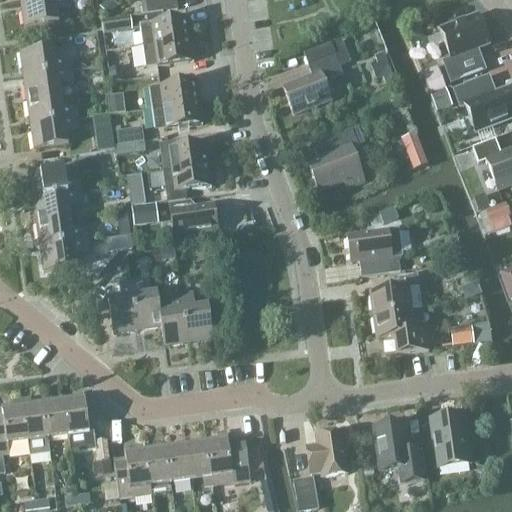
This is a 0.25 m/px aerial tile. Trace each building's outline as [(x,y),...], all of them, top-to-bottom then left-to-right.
[(59,26),(56,12),(72,11),(70,0),(63,0),(20,6),(24,30),(59,26)] [(175,0),(144,0),(145,2),(140,3),(142,17),(177,12),(175,0)] [(106,3),(98,11),(108,20),(115,12),(106,3)] [(130,18),(101,22),(103,37),(132,33),(130,18)] [(489,49),(478,19),(439,33),(450,61),(442,64),(450,86),(484,73),(477,53),(489,49)] [(142,49),(190,42),(187,20),(139,27),(142,49)] [(59,27),(49,29),(50,36),(60,34),(59,27)] [(71,47),(70,38),(58,40),(59,49),(71,47)] [(342,77),(339,69),(350,64),(340,41),(303,56),(311,79),(282,90),(293,117),(330,103),(323,84),(342,77)] [(156,70),(193,64),(190,42),(142,49),(145,69),(156,68),(156,70)] [(500,45),(483,53),(490,71),(507,64),(500,45)] [(23,80),(71,74),(70,62),(56,64),(54,51),(19,56),(23,80)] [(384,53),(373,58),(376,65),(368,68),(374,82),(382,79),(385,86),(397,81),(384,53)] [(110,70),(112,83),(121,82),(119,69),(110,70)] [(445,91),(446,90),(437,69),(421,75),(430,96),(445,91)] [(61,87),(73,85),(71,74),(23,80),(26,103),(62,98),(61,87)] [(465,109),(475,135),(511,121),(511,98),(509,90),(494,96),(488,79),(465,88),(453,93),(460,111),(465,109)] [(151,112),(199,105),(196,83),(148,89),(151,112)] [(445,91),(430,96),(433,105),(448,99),(445,91)] [(125,114),(123,97),(106,99),(108,117),(125,114)] [(30,127),(79,120),(77,108),(63,108),(62,98),(26,103),(30,127)] [(165,132),(202,127),(199,105),(151,112),(155,133),(165,131),(165,132)] [(30,127),(33,151),(68,148),(66,134),(80,130),(79,120),(30,127)] [(118,148),(143,144),(141,131),(116,134),(118,148)] [(351,150),(357,147),(351,132),(312,147),(318,162),(307,166),(317,194),(344,183),(347,190),(364,184),(351,150)] [(497,193),(511,187),(511,151),(500,156),(494,141),(471,150),(477,166),(485,163),(497,193)] [(143,144),(118,148),(115,149),(116,158),(144,154),(143,144)] [(177,144),(158,147),(162,173),(170,172),(171,173),(208,168),(205,146),(177,149),(177,144)] [(403,151),(410,170),(424,164),(417,146),(403,151)] [(185,193),(211,190),(208,168),(171,173),(170,172),(162,173),(166,205),(186,203),(185,193)] [(30,202),(81,194),(80,181),(66,183),(64,173),(50,174),(27,178),(30,202)] [(132,209),(143,207),(138,178),(126,181),(132,209)] [(34,227),(71,221),(69,209),(83,207),(81,194),(30,202),(34,227)] [(485,196),(473,200),(477,212),(489,208),(485,196)] [(143,207),(132,209),(130,209),(134,230),(158,226),(154,205),(143,207)] [(189,206),(170,209),(171,214),(174,238),(183,237),(217,233),(213,208),(194,211),(189,206)] [(504,207),(484,214),(490,229),(509,222),(504,207)] [(393,210),(378,216),(383,227),(398,222),(393,210)] [(71,221),(34,227),(38,251),(88,243),(86,232),(82,233),(80,219),(71,221)] [(127,225),(117,226),(119,238),(129,237),(127,225)] [(399,275),(397,260),(402,259),(397,233),(346,240),(349,266),(358,265),(360,281),(399,275)] [(129,238),(105,241),(107,255),(116,253),(131,251),(129,238)] [(456,238),(442,241),(448,266),(462,263),(456,238)] [(88,243),(38,251),(41,274),(64,271),(78,269),(76,256),(90,254),(88,243)] [(174,249),(160,252),(162,264),(176,262),(174,249)] [(499,275),(509,302),(511,301),(511,269),(506,272),(499,275)] [(421,311),(419,297),(416,277),(392,280),(394,292),(368,296),(372,319),(421,311)] [(157,295),(143,296),(141,283),(129,284),(136,334),(161,331),(159,316),(157,295)] [(476,283),(460,289),(465,301),(480,295),(476,283)] [(112,336),(136,334),(129,284),(118,286),(121,301),(108,302),(112,336)] [(208,307),(194,309),(192,297),(181,298),(188,345),(212,342),(208,307)] [(163,348),(188,345),(181,298),(170,299),(172,315),(159,316),(161,331),(163,348)] [(426,347),(423,325),(421,311),(372,319),(375,341),(392,339),(395,359),(427,354),(426,347)] [(470,328),(450,331),(452,348),(461,347),(472,345),(470,332),(470,328)] [(69,456),(71,456),(94,453),(92,435),(88,435),(83,399),(63,402),(68,439),(67,439),(69,456)] [(48,442),(67,439),(68,439),(63,402),(43,404),(48,442)] [(50,455),(48,442),(43,404),(21,407),(26,445),(27,445),(29,458),(50,455)] [(2,418),(0,418),(0,459),(7,458),(7,461),(28,458),(26,445),(21,407),(1,410),(2,418)] [(435,471),(468,467),(461,419),(429,424),(435,471)] [(399,487),(423,483),(419,454),(406,456),(402,427),(372,432),(378,475),(397,472),(399,487)] [(320,481),(346,477),(340,436),(314,440),(316,449),(305,451),(309,478),(319,476),(320,481)] [(243,442),(226,444),(226,439),(205,442),(212,490),(232,486),(249,484),(243,442)] [(204,491),(212,490),(205,442),(185,445),(190,482),(202,481),(204,491)] [(94,444),(96,464),(109,463),(107,443),(94,444)] [(169,485),(190,482),(185,445),(164,448),(169,485)] [(149,488),(169,485),(164,448),(144,451),(149,488)] [(124,461),(112,463),(115,484),(115,486),(117,497),(118,502),(151,498),(149,488),(144,451),(137,452),(123,454),(124,461)] [(109,463),(96,464),(91,465),(92,478),(110,476),(109,463)] [(296,511),(314,511),(310,482),(293,485),(296,511)] [(115,484),(103,486),(106,503),(118,502),(117,497),(115,486),(115,484)] [(78,509),(89,507),(88,498),(77,500),(78,509)] [(66,510),(78,509),(77,500),(64,502),(66,510)] [(47,511),(47,503),(34,505),(35,511),(47,511)]
